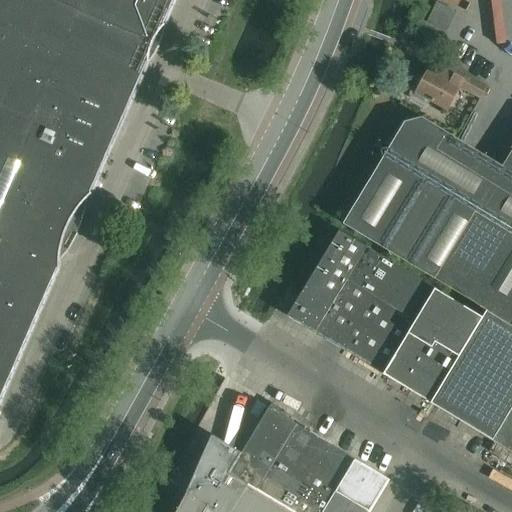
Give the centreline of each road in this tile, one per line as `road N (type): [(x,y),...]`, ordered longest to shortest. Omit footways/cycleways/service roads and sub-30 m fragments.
road 1 (unclassified): [(0,438),(163,67)]
road 2 (unclassified): [(433,454),(185,305)]
road 3 (tertiary): [(70,505),(185,305)]
road 4 (tertiary): [(185,305),(288,125)]
road 5 (unclassified): [(288,125),(163,67)]
road 6 (tertiary): [(288,125),(340,0)]
